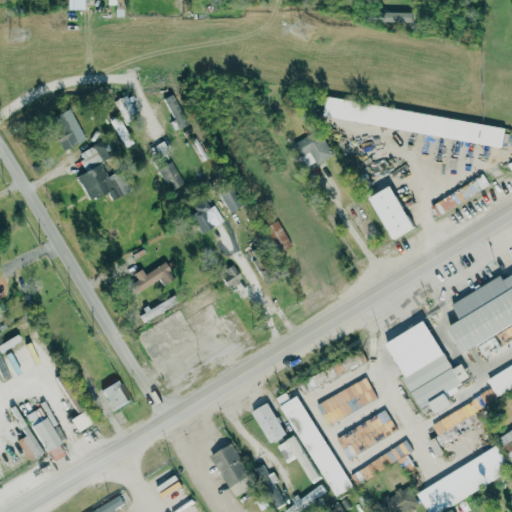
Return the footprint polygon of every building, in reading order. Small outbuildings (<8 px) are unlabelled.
[(67,0),(67,9),(75,9),(75,0),(67,0)] [(412,11),(379,12),(379,22),(413,21),(412,11)] [(188,124),(175,93),(163,98),(176,129),(188,124)] [(135,113),(125,95),(113,101),(123,119),(135,113)] [(504,127),(325,96),(322,116),(501,147),(504,127)] [(83,140),(70,110),(48,119),(61,150),(83,140)] [(109,120),(122,148),(131,144),(119,116),(109,120)] [(317,129),(292,144),(307,168),(332,153),(317,129)] [(77,154),(86,169),(100,161),(92,146),(77,154)] [(168,190),(182,183),(171,161),(157,168),(168,190)] [(106,192),(110,200),(121,195),(112,178),(108,180),(99,164),(76,175),(88,201),(106,192)] [(429,202),(435,214),(489,187),(484,176),(429,202)] [(368,198),(392,239),(413,227),(389,185),(368,198)] [(239,207),(232,187),(219,192),(227,212),(239,207)] [(216,225),(203,199),(191,206),(194,212),(189,214),(199,233),(216,225)] [(260,228),(274,255),(290,246),(276,220),(260,228)] [(132,273),(136,280),(128,284),(133,293),(158,280),(161,285),(173,279),(164,262),(142,273),(140,269),(132,273)] [(218,275),(227,289),(241,279),(232,266),(218,275)] [(511,273),(502,279),(501,276),(450,303),(459,320),(447,326),(460,350),(511,322),(511,273)] [(174,314),(185,335),(221,317),(209,296),(174,314)] [(140,320),(170,309),(167,301),(137,312),(140,320)] [(384,343),(419,409),(429,404),(434,413),(450,404),(445,394),(464,384),(462,380),(466,377),(461,367),(452,372),(425,320),(384,343)] [(100,389),(111,410),(127,402),(116,380),(100,389)] [(334,497),(352,487),(297,395),(289,400),(284,393),(276,398),(334,497)] [(371,416),(361,397),(324,416),(334,436),(371,416)] [(269,443),(285,434),(267,402),(251,411),(269,443)] [(25,418),(45,453),(50,450),(55,459),(65,454),(44,417),(31,424),(27,417),(25,418)] [(511,428),(496,439),(511,464),(511,428)] [(319,477),(293,435),(276,446),(287,463),(295,458),(311,482),(319,477)] [(233,497),(250,488),(245,479),(249,477),(232,443),(210,455),(233,497)] [(360,483),(398,457),(392,448),(353,473),(360,483)] [(423,505),(427,511),(439,511),(503,472),(496,460),(423,505)] [(282,505),(263,463),(254,468),(273,509),(282,505)] [(412,510),(412,488),(395,488),(395,497),(377,497),(377,510),(412,510)] [(110,511),(123,505),(118,495),(87,511),(110,511)]
